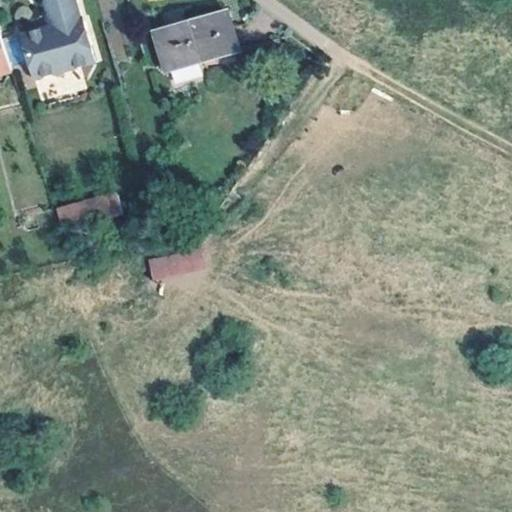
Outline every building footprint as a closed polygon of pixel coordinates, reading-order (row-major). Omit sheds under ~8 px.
[(75,0),(44,0),(52,26),(21,35),(34,80),(80,67),(75,49),(91,45),(84,21),(82,21),(75,0)] [(236,56),(227,15),(154,34),(163,75),(236,56)] [(0,75),(12,72),(0,31),(0,75)] [(91,45),(75,49),(80,67),(96,62),(91,45)] [(118,195),(59,213),(64,230),(123,213),(118,195)] [(148,256),(150,278),(206,272),(203,250),(148,256)]
